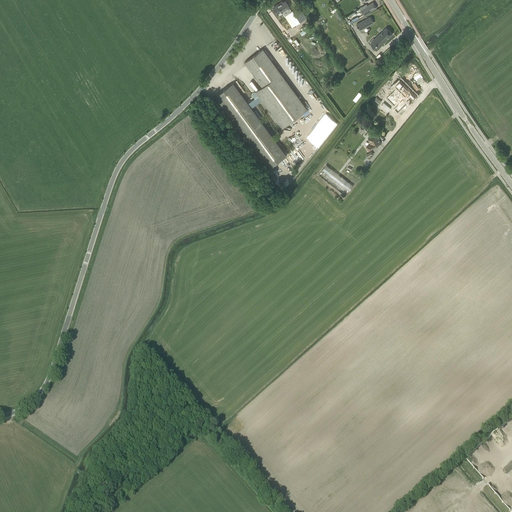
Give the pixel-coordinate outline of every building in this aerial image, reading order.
[(289,13),(289,14),(284,16),(292,27),(304,20),(297,8),(291,12),(289,8),(285,2),(278,6),(282,12),(286,10),(289,13)] [(372,4),(360,10),(363,16),(375,9),(372,4)] [(374,23),(370,18),(357,26),(360,31),(374,23)] [(299,32),(302,35),(310,30),(307,27),(299,32)] [(384,40),(385,39),(386,40),(392,34),(386,28),(373,40),(372,39),(369,42),(377,50),(385,41),(384,40)] [(308,110),(263,49),(244,62),(262,86),(255,91),(282,128),(308,110)] [(400,79),(394,85),(410,101),(416,95),(407,86),(400,79)] [(286,156),(233,83),(215,96),(268,169),(286,156)] [(366,147),(368,152),(381,144),(376,135),(369,139),(372,144),(366,147)] [(289,160),(297,153),(295,151),(287,157),(289,160)] [(345,197),(353,186),(326,165),(318,176),(345,197)]
